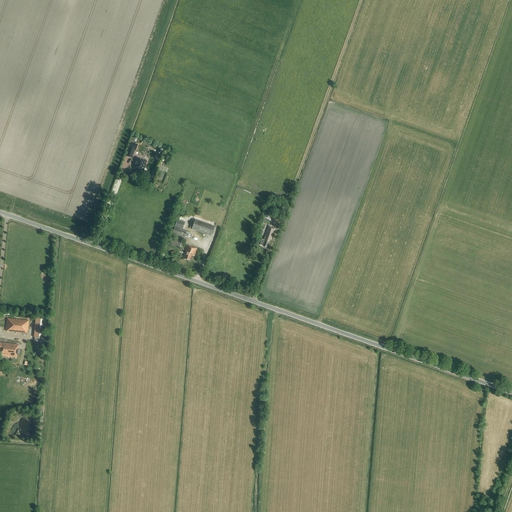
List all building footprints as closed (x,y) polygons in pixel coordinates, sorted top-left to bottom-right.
[(132,158),(135,151),(129,148),(126,156),(132,158)] [(147,161),(136,158),(134,165),(133,169),(136,170),(135,173),(140,175),(141,172),(143,172),(147,161)] [(177,220),(175,225),(170,223),(167,232),(184,238),(185,237),(189,238),(191,234),(186,232),(187,231),(182,230),(185,223),(177,220)] [(211,237),(213,231),(214,231),(215,228),(214,227),(195,220),(193,220),(189,228),(192,229),(191,230),(211,237)] [(267,248),(269,240),(271,240),(275,229),(268,226),(264,239),(263,239),(263,240),(262,240),(260,245),(263,246),(267,248)] [(165,242),(181,247),(183,244),(167,238),(165,242)] [(194,256),(196,249),(187,246),(184,254),(185,254),(183,258),(189,261),(191,255),(194,256)] [(34,338),(34,345),(44,346),(46,320),(35,319),(34,338)] [(19,320),(17,332),(28,333),(29,321),(19,320)] [(18,345),(0,342),(0,356),(17,358),(18,345)]
